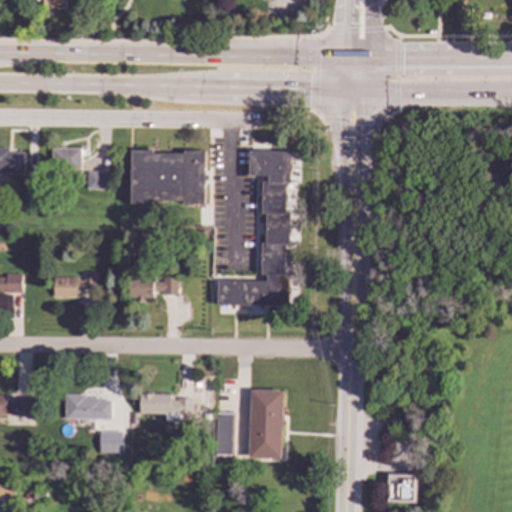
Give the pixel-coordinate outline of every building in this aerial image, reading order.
[(79,147),(50,148),(51,169),(80,168),(79,147)] [(0,172),(23,173),(23,152),(8,152),(9,148),(0,148),(0,172)] [(288,306),(289,275),(290,275),(292,212),(284,212),(285,183),(289,183),(290,151),(268,151),(268,150),(248,150),(248,175),(262,176),(262,214),(265,214),(265,243),(261,243),(260,281),(217,279),(216,304),(288,306)] [(129,204),(204,204),(204,151),(130,151),(129,204)] [(106,171),(86,171),(85,189),(106,189),(106,171)] [(77,297),(77,290),(93,290),(93,274),(83,274),(83,278),(53,277),(52,297),(77,297)] [(0,295),(21,295),(21,277),(0,276),(0,295)] [(177,293),(176,277),(129,278),(130,299),(153,299),(153,294),(177,293)] [(248,457),(281,459),(283,390),(250,389),(248,457)] [(0,414),(33,415),(33,399),(5,398),(5,394),(0,393),(0,414)] [(170,394),(139,393),(139,413),(164,414),(164,421),(180,421),(180,413),(191,414),(192,397),(170,397),(170,394)] [(63,419),(109,419),(110,399),(86,399),(86,394),(64,394),(63,419)] [(231,455),(232,413),(215,412),(214,455),(231,455)] [(122,431),(99,431),(98,453),(122,454),(122,431)] [(415,502),(387,502),(388,475),(415,475),(415,502)] [(0,496),(12,497),(12,481),(0,481),(0,496)]
